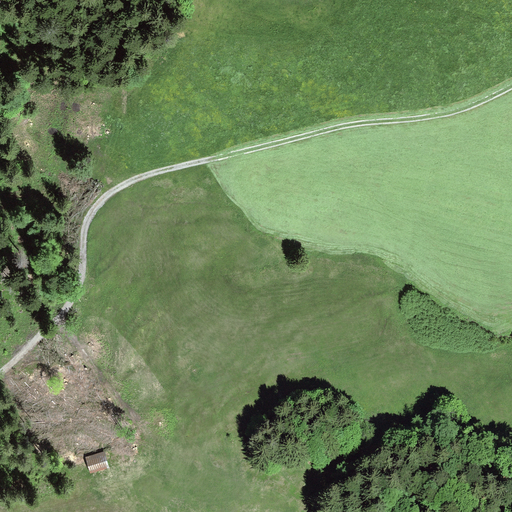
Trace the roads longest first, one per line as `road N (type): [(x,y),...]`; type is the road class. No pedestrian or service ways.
road 1 (track): [(511,89),(439,117),(341,128),(158,172),(92,209)]
road 2 (track): [(0,370),(80,286),(81,233),(92,209)]
